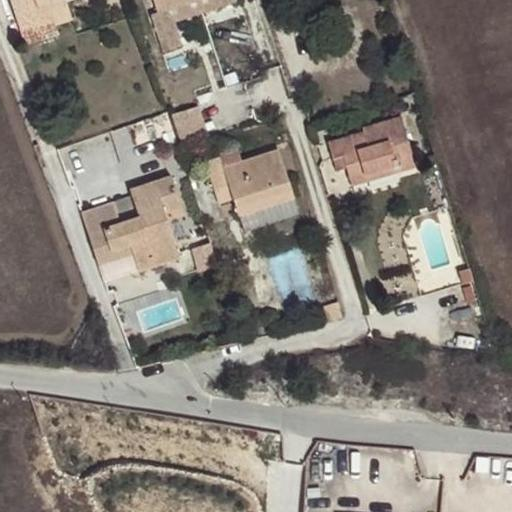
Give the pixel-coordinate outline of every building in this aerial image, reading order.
[(51,15),(54,22),(54,25),(72,18),(66,0),(10,0),(19,26),(51,15)] [(147,0),(148,3),(153,1),(158,15),(152,16),(165,52),(183,47),(174,22),(172,22),(168,10),(191,2),(190,0),(147,0)] [(196,0),(191,2),(195,15),(237,1),(236,0),(196,0)] [(174,22),(195,15),(191,2),(168,10),(172,22),(174,22)] [(21,33),(54,22),(51,15),(19,26),(21,33)] [(174,114),(181,134),(206,125),(199,105),(174,114)] [(397,165),(399,171),(416,166),(402,119),(363,130),(364,134),(328,144),(332,160),(342,157),(346,169),(351,187),(367,182),(366,175),(397,165)] [(279,151),(242,162),(222,168),(219,158),(205,162),(214,188),(228,184),(233,200),(238,215),(294,197),(279,151)] [(222,168),(242,162),(239,152),(219,158),(222,168)] [(342,157),(332,160),(335,171),(346,169),(342,157)] [(367,182),(399,171),(397,165),(366,175),(367,182)] [(130,190),(132,197),(138,216),(120,222),(114,203),(81,215),(97,264),(112,260),(109,251),(130,244),(131,254),(138,271),(180,257),(165,212),(182,205),(172,176),(130,190)] [(228,184),(214,188),(219,205),(233,200),(228,184)] [(138,216),(132,197),(114,203),(120,222),(138,216)] [(299,215),(294,197),(238,215),(243,231),(299,215)] [(112,260),(131,254),(130,244),(109,251),(112,260)] [(324,323),(342,318),(337,303),(320,309),(324,323)]
